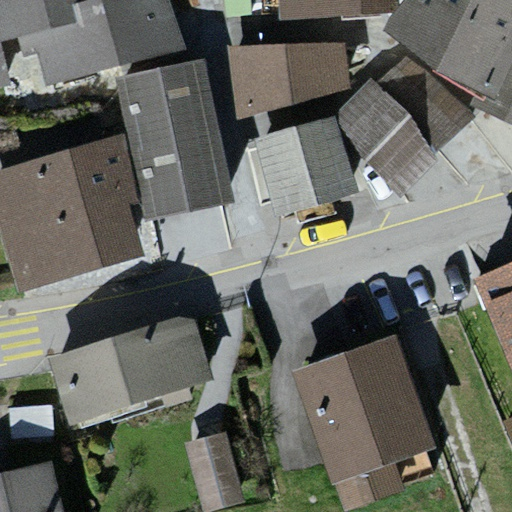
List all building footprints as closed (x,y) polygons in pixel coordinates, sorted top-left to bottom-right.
[(0,0),(0,104),(3,106),(186,48),(174,0),(0,0)] [(393,0),(275,0),(277,30),(382,23),(393,0)] [(511,40),(511,0),(417,0),(385,52),(482,104),(511,40)] [(346,49),(239,62),(241,130),(357,94),(346,49)] [(214,70),(122,89),(152,227),(238,214),(214,70)] [(377,100),(344,135),(398,201),(427,166),(377,100)] [(328,132),(253,151),(275,226),(355,207),(328,132)] [(116,155),(0,184),(0,233),(19,310),(149,271),(116,155)] [(511,267),(477,282),(511,364),(511,267)] [(197,338),(46,367),(71,433),(214,395),(197,338)] [(391,352),(292,384),(329,490),(433,460),(391,352)] [(186,438),(208,509),(251,496),(229,424),(186,438)] [(56,511),(49,480),(0,489),(0,511),(56,511)]
